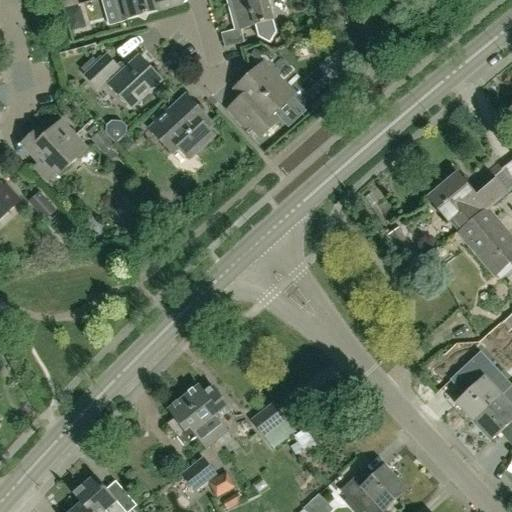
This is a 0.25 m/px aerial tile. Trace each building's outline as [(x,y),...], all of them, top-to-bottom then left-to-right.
[(184,0),(113,0),(120,23),(140,17),(145,20),(149,15),(168,10),(186,5),(184,0)] [(271,44),(278,32),(268,0),(246,0),(229,5),(236,31),(256,26),(260,38),(271,44)] [(132,108),(162,80),(140,57),(123,73),(108,56),(86,76),(98,89),(106,81),(132,108)] [(273,116),(293,97),(263,64),(236,89),(243,97),(230,109),(247,128),(251,125),(262,137),(278,122),(273,116)] [(189,159),(214,136),(207,129),(213,123),(188,96),(171,112),(167,109),(154,121),(158,124),(151,130),(172,153),(178,147),(189,159)] [(60,176),(87,150),(62,122),(46,137),(39,130),(23,145),(40,164),(37,167),(49,180),(57,173),(60,176)] [(462,231),(508,193),(491,175),(471,191),(457,174),(428,198),(448,222),(452,219),(462,231)] [(8,200),(1,192),(4,190),(0,185),(0,211),(8,205),(8,200)] [(29,203),(46,222),(58,211),(40,193),(29,203)] [(511,237),(489,211),(509,194),(508,193),(462,231),(459,234),(495,277),(510,264),(511,266),(511,237)] [(457,404),(475,423),(502,397),(485,378),(500,365),(488,353),(464,375),(475,388),(457,404)] [(199,388),(184,399),(217,442),(226,435),(217,423),(231,412),(213,389),(205,396),(199,388)] [(511,403),(510,406),(502,397),(475,423),(491,442),(511,422),(511,403)] [(217,442),(184,399),(169,411),(175,419),(167,426),(185,448),(198,438),(207,450),(217,442)] [(296,433),(274,404),(251,421),(273,450),(296,433)] [(349,458),(356,466),(373,452),(366,444),(349,458)] [(204,460),(184,476),(196,491),(216,476),(204,460)] [(341,492),(348,500),(344,503),(352,511),(388,511),(386,510),(408,490),(386,467),(366,485),(357,476),(341,492)] [(106,511),(117,502),(96,477),(75,494),(83,503),(84,503),(91,511),(106,511)] [(129,497),(120,505),(125,511),(131,511),(138,507),(129,497)] [(91,511),(84,503),(83,503),(72,511),(91,511)]
